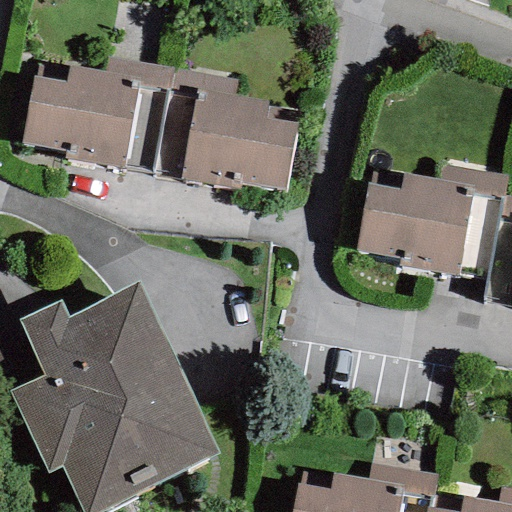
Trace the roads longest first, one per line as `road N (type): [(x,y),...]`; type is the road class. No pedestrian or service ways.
road 1 (residential): [(511,354),(342,320),(308,281),(300,228),(346,0)]
road 2 (residential): [(376,0),(511,51)]
